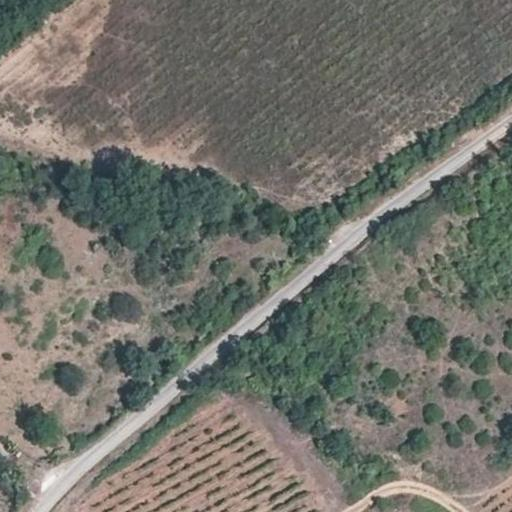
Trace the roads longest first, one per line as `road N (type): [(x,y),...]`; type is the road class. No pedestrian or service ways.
road 1 (unclassified): [(42,511),(317,267),(511,123)]
road 2 (track): [(350,511),(393,485),(447,496),(464,511)]
